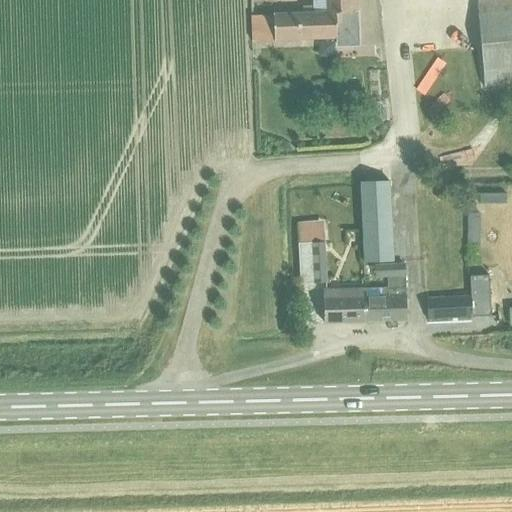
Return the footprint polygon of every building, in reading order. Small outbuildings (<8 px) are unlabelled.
[(337,38),(337,45),(359,44),(358,13),(353,13),(352,0),(326,0),(327,13),(252,15),(253,41),(337,38)] [(511,0),(476,0),(481,45),(483,65),(485,87),(511,84),(511,0)] [(367,262),(390,261),(388,226),(388,183),(363,184),(367,262)] [(479,204),(506,203),(506,193),(479,193),(479,204)] [(472,213),(472,264),(484,264),(484,242),(482,242),(482,213),(472,213)] [(321,223),(296,225),(298,284),(326,282),(324,241),(323,241),(321,223)] [(405,321),(404,275),(404,264),(374,265),(374,276),(387,276),(388,290),(381,290),(381,288),(363,289),(364,322),(402,321),(405,321)] [(427,298),(427,301),(427,312),(428,319),(428,320),(440,319),(445,319),(480,317),(491,316),(490,300),(489,276),(489,275),(478,276),(470,276),(470,277),(470,284),(471,295),(471,296),(470,296),(456,297),(427,298)] [(364,322),(363,289),(363,288),(322,288),(323,298),(323,303),(324,323),(364,322)]
